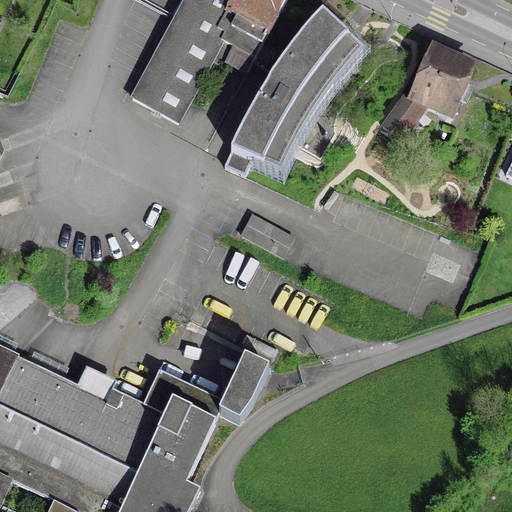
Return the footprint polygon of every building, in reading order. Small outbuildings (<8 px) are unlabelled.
[(235,53),(252,62),(285,0),(185,0),(130,101),(176,126),(211,62),(226,71),(235,53)] [(339,37),(339,38),(320,20),(289,56),(266,88),(244,126),(229,156),(279,181),(285,170),(298,145),(317,114),(338,85),(361,58),(339,37)] [(471,71),(431,53),(408,103),(448,121),(471,71)] [(398,143),(418,116),(400,103),(381,130),(398,143)] [(292,241),(250,218),(239,238),(281,261),(292,241)] [(0,353),(0,478),(70,511),(188,511),(198,492),(185,486),(214,426),(171,405),(164,419),(101,390),(97,400),(0,353)] [(237,427),(250,410),(267,374),(243,363),(222,406),(223,406),(218,418),(237,427)] [(0,511),(0,501),(8,484),(0,480),(0,511)]
